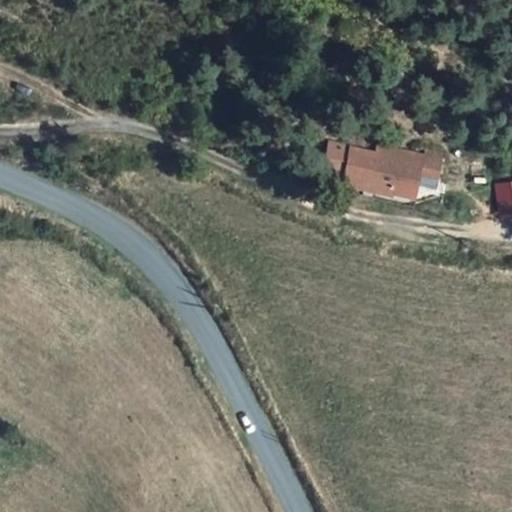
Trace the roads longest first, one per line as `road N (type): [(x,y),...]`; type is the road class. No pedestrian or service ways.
road 1 (track): [(0,125),(118,122),(337,212),(511,238)]
road 2 (tertiary): [(293,511),(231,368),(179,279),(41,193),(0,179)]
